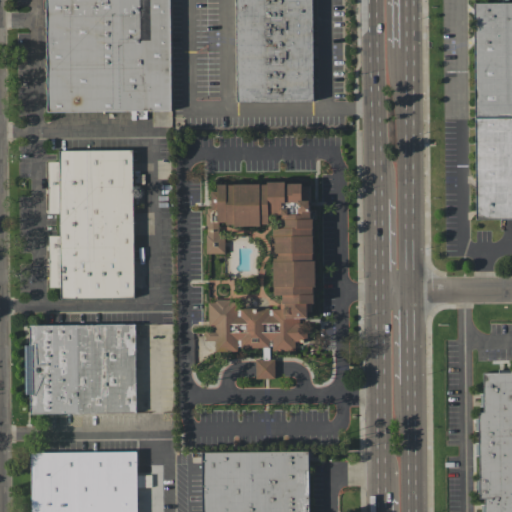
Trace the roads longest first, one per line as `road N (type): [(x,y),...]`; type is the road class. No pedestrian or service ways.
road 1 (primary): [(409,293),(407,46)]
road 2 (primary): [(375,0),(378,198)]
road 3 (residential): [(511,291),(380,293)]
road 4 (primary): [(412,511),(411,382)]
